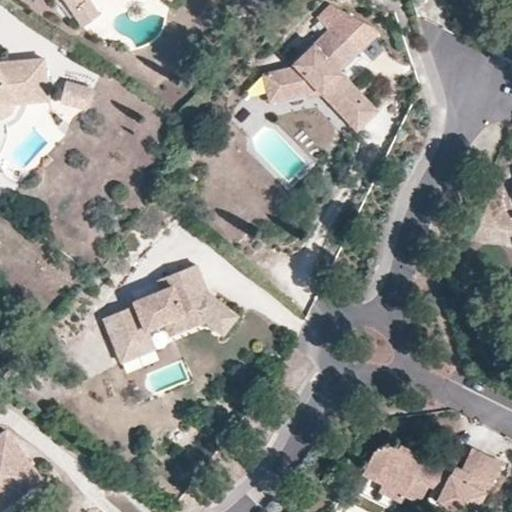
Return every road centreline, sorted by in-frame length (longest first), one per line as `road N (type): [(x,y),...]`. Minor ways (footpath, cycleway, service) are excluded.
road 1 (residential): [(387,314),(477,79)]
road 2 (residential): [(233,511),(339,369)]
